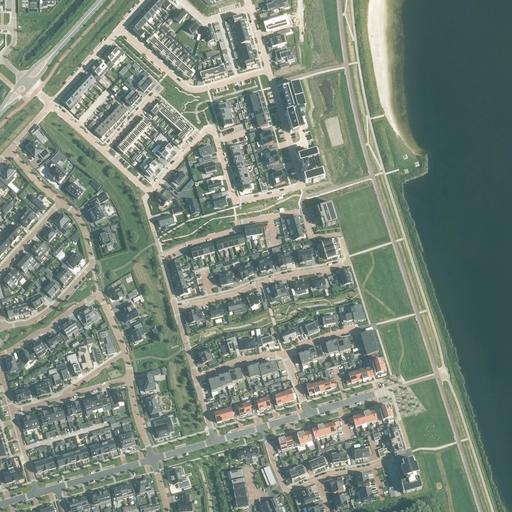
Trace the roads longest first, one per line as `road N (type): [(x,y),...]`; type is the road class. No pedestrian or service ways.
road 1 (residential): [(141,195),(213,128),(235,203),(301,185),(268,70)]
road 2 (residential): [(175,308),(160,256),(243,222),(303,210),(311,237),(340,234),(349,261)]
road 3 (residential): [(373,467),(410,453),(391,389),(308,414)]
road 4 (residential): [(61,202),(78,218),(92,263),(47,311),(4,327)]
road 5 (residential): [(349,261),(175,308)]
road 6 (residential): [(0,354),(99,294),(124,352)]
road 7 (residential): [(117,29),(188,89),(268,70)]
